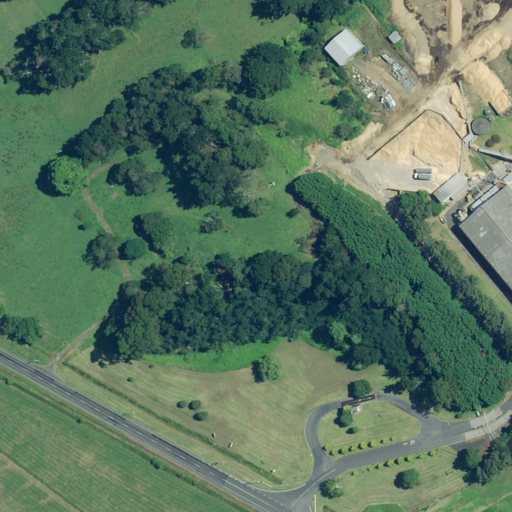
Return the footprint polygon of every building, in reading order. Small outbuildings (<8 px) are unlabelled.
[(364,47),(348,29),(326,49),(343,66),(364,47)] [(401,38),(395,32),(389,37),(394,43),(401,38)] [(473,129),(474,130),(475,133),(477,134),(478,135),(479,135),(481,135),(482,135),(484,135),(485,135),(486,134),(488,133),(489,132),(489,130),(490,129),(490,128),(490,126),(490,125),(489,123),(489,122),(488,121),(486,120),(485,119),(484,118),(482,118),(481,118),(479,118),(478,119),(477,120),(475,121),(474,122),(474,123),(473,125),(473,126),(473,128),(473,129)] [(469,191),(457,177),(430,200),(443,215),(469,191)] [(456,233),(511,295),(511,195),(506,189),(456,233)]
